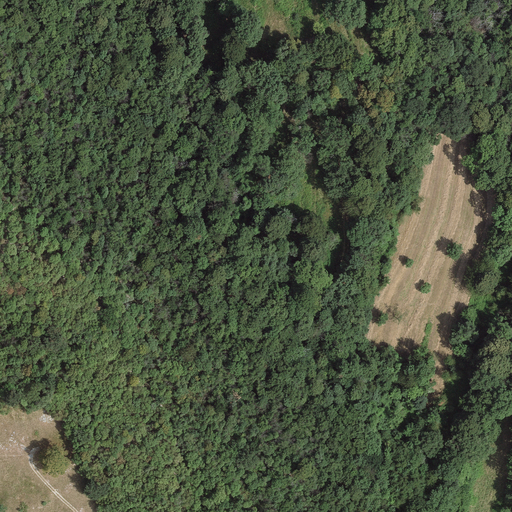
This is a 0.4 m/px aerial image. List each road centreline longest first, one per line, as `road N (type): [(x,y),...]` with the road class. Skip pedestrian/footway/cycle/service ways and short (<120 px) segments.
road 1 (track): [(346,511),(342,222),(357,42),(353,0)]
road 2 (track): [(73,511),(30,455),(81,441),(97,421),(95,409),(0,376)]
